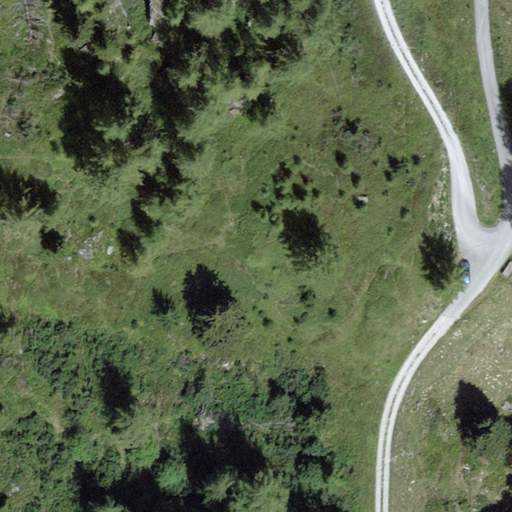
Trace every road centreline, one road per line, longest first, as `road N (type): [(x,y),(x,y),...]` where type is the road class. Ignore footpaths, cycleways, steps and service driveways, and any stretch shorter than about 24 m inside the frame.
road 1 (track): [(486,247),(476,282),(415,358),(376,441),(378,511)]
road 2 (track): [(385,0),(486,247)]
road 3 (track): [(511,187),(482,0)]
